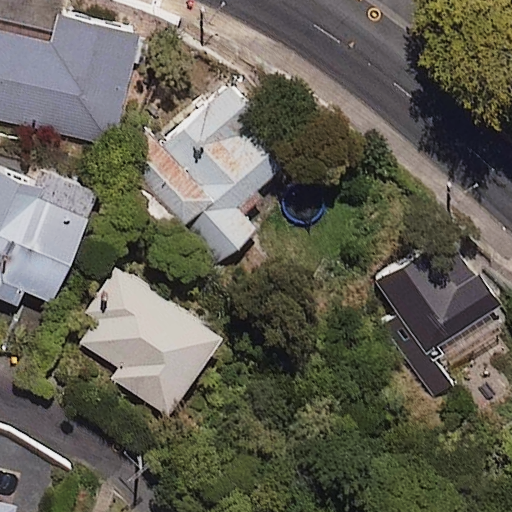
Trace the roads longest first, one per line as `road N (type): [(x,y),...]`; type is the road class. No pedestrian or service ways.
road 1 (tertiary): [(511,196),(300,20),(260,0)]
road 2 (residential): [(0,394),(79,434),(163,511)]
